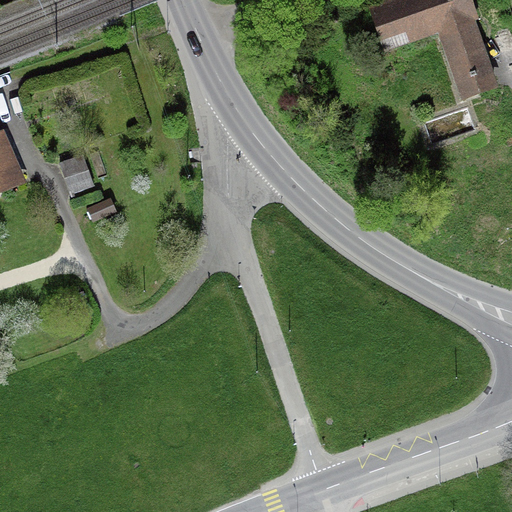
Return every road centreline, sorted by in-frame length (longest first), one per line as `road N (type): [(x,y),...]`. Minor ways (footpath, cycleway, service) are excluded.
road 1 (residential): [(323,489),(228,202),(243,120)]
road 2 (secondary): [(243,120),(352,231),(508,316)]
road 3 (residential): [(323,489),(485,431)]
road 4 (secondary): [(183,0),(243,120)]
